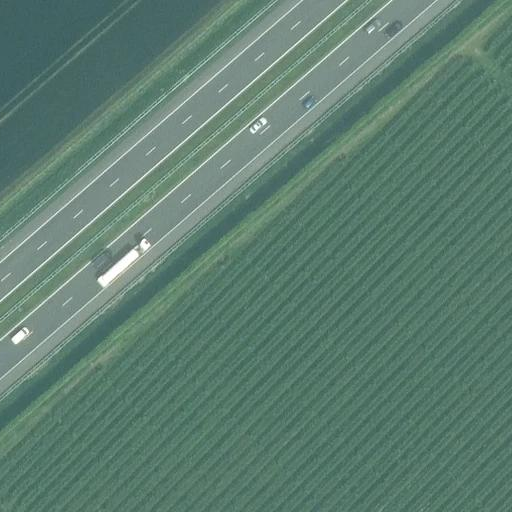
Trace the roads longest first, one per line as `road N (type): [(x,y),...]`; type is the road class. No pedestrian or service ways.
road 1 (motorway): [(0,360),(415,0)]
road 2 (motorway): [(324,0),(0,281)]
